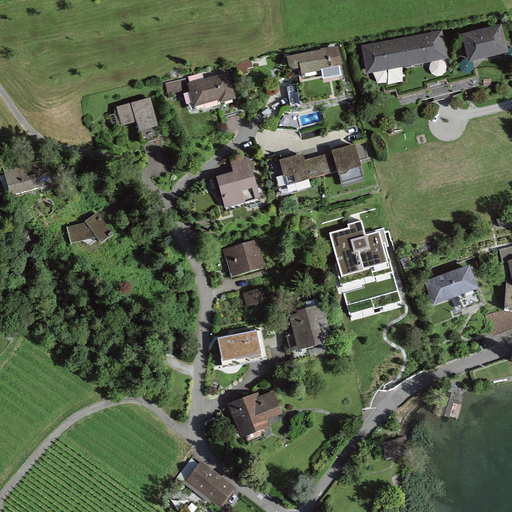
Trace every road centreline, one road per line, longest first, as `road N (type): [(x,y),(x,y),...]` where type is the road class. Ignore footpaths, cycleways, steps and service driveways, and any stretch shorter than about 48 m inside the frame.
road 1 (residential): [(257,124),(171,196),(168,212),(204,290),(197,430),(205,453),(277,511)]
road 2 (residential): [(511,348),(434,376),(392,402),(298,511)]
road 3 (track): [(0,89),(45,141),(126,174),(157,193),(168,212)]
